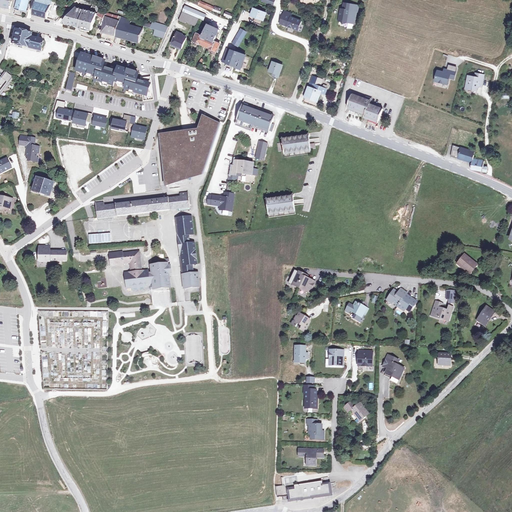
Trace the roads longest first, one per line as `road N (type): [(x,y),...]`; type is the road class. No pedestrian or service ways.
road 1 (secondary): [(175,67),(511,192)]
road 2 (tertiary): [(511,326),(396,435),(362,480)]
road 3 (tertiary): [(6,253),(150,154),(159,118)]
road 4 (residential): [(511,316),(495,298),(441,280),(325,272)]
road 5 (secondary): [(10,20),(156,63)]
road 6 (tertiary): [(30,380),(84,511)]
road 7 (tertiary): [(30,380),(28,307),(6,253)]
